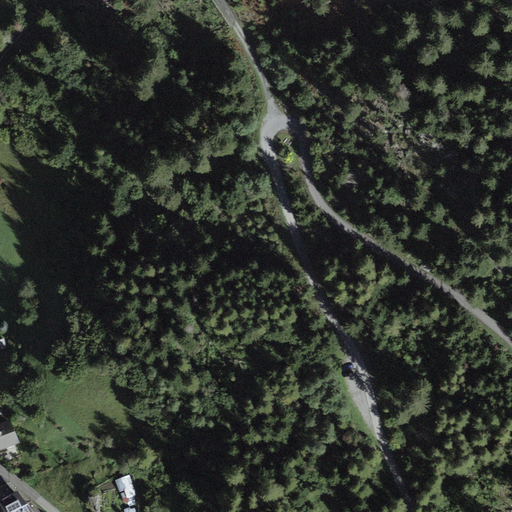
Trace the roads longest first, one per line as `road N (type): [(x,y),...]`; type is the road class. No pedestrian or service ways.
road 1 (track): [(277,121),(266,140),(289,218),(324,306),(356,359),(409,511)]
road 2 (track): [(511,340),(330,214),(311,190),(299,131),(277,121)]
road 3 (track): [(277,121),(218,0)]
